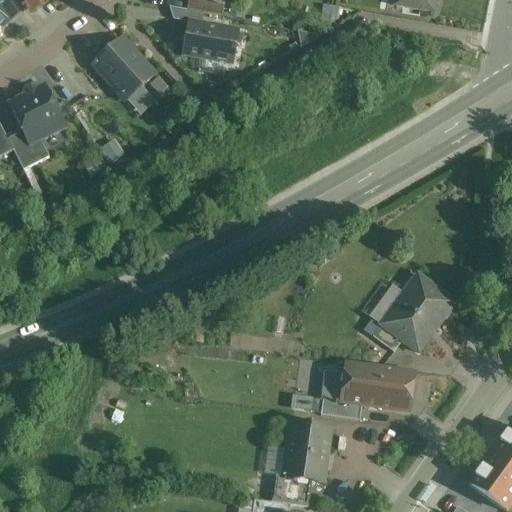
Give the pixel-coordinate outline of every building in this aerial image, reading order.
[(0,0),(0,38),(2,37),(2,30),(0,28),(14,15),(5,5),(0,0)] [(20,0),(31,12),(44,0),(20,0)] [(218,6),(189,0),(186,12),(203,15),(222,18),(224,5),(219,4),(218,6)] [(396,0),(396,7),(432,13),(433,0),(396,0)] [(246,8),(232,5),(229,19),(244,22),(246,8)] [(186,12),(170,9),(174,22),(190,25),(201,27),(203,15),(186,12)] [(201,27),(190,25),(184,56),(231,65),(237,33),(201,27)] [(154,77),(122,41),(93,67),(126,103),(154,77)] [(72,71),(53,84),(63,99),(82,87),(72,71)] [(43,90),(36,93),(35,90),(30,88),(25,91),(24,95),(25,98),(10,106),(23,132),(30,146),(39,141),(63,129),(43,90)] [(7,140),(0,126),(0,159),(13,153),(7,140)] [(30,146),(23,132),(7,140),(13,153),(23,172),(49,159),(39,141),(30,146)] [(114,142),(102,149),(109,159),(120,152),(114,142)] [(450,302),(417,277),(381,327),(402,344),(418,356),(431,339),(425,335),(450,302)] [(402,344),(381,327),(373,339),(393,355),(402,344)] [(413,376),(338,366),(336,378),(333,382),(329,387),(323,402),(361,408),(409,415),(413,376)] [(361,408),(323,402),(321,418),(359,424),(361,408)] [(329,432),(292,426),(284,480),(284,481),(312,485),(322,486),(329,432)] [(511,428),(495,452),(493,451),(492,450),(484,462),(486,464),(469,488),(502,511),(507,511),(511,506),(511,428)] [(312,485),(284,481),(284,480),(275,479),(271,505),(308,510),(312,485)]
